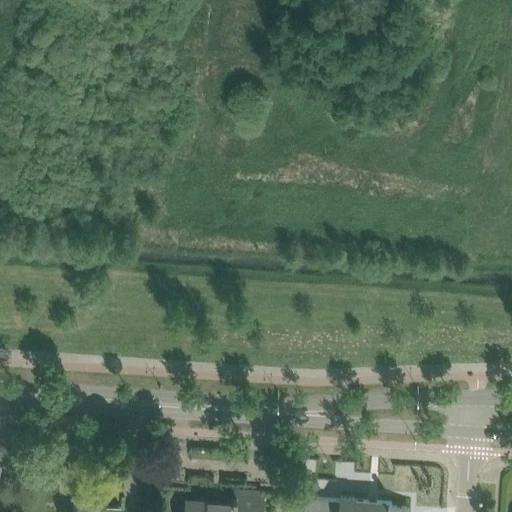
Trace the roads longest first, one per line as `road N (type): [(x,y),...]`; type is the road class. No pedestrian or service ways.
road 1 (tertiary): [(239,409),(0,393)]
road 2 (tertiary): [(477,397),(239,409)]
road 3 (tertiary): [(239,409),(472,432)]
